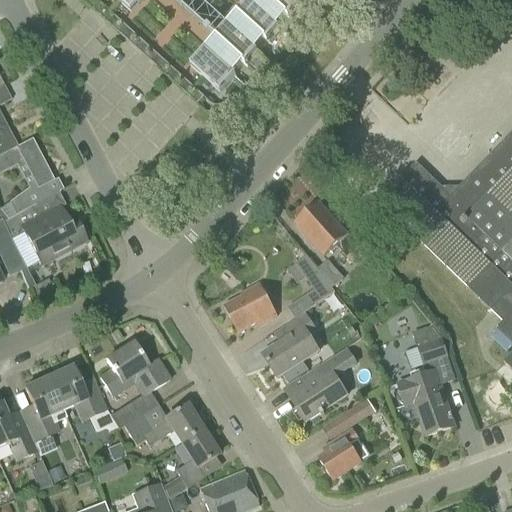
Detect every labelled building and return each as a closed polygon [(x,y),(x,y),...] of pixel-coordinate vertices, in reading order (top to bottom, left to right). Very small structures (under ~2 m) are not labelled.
[(109,0),(127,16),(141,0),(109,0)] [(291,45),(313,21),(289,0),(251,0),(247,5),(291,45)] [(289,0),(313,21),(332,0),(289,0)] [(269,68),(291,45),(247,5),(225,28),(269,68)] [(247,91),(269,68),(225,28),(204,51),(247,91)] [(243,95),(247,91),(204,51),(185,71),(214,98),(229,82),(243,95)] [(0,158),(17,151),(0,119),(0,108),(10,103),(3,90),(0,90),(0,158)] [(417,166),(379,205),(469,292),(502,324),(496,330),(511,344),(511,355),(503,365),(511,373),(511,135),(451,199),(417,166)] [(5,223),(34,209),(58,197),(31,144),(17,151),(0,158),(0,176),(22,165),(33,187),(1,214),(5,223)] [(347,238),(318,206),(295,227),(323,259),(335,248),(352,267),(371,250),(355,231),(347,238)] [(5,223),(1,225),(10,243),(22,237),(23,239),(40,270),(84,246),(76,230),(69,234),(58,213),(58,212),(40,221),(34,209),(5,223)] [(0,222),(0,262),(8,280),(20,274),(25,272),(10,243),(1,225),(0,222)] [(315,272),(316,271),(307,257),(295,265),(295,266),(287,272),(297,287),(305,281),(313,292),(287,310),(295,321),(323,302),(323,304),(335,296),(331,291),(330,291),(315,272)] [(257,329),(277,319),(260,287),(240,297),(242,300),(223,310),(237,337),(256,327),(257,329)] [(276,382),(318,356),(306,337),(313,332),(305,318),(278,335),(284,344),(261,359),(276,382)] [(454,432),(439,388),(455,382),(441,341),(431,329),(412,335),(426,379),(398,389),(406,412),(415,409),(426,442),(454,432)] [(133,424),(157,409),(149,396),(169,383),(157,363),(146,370),(132,348),(106,365),(110,371),(97,380),(111,402),(133,388),(140,400),(109,420),(116,434),(133,424)] [(304,427),(345,402),(333,383),(358,368),(349,354),(306,380),(313,390),(290,404),(304,427)] [(61,413),(62,412),(72,408),(80,425),(104,414),(93,390),(82,395),(71,371),(47,382),(61,413)] [(66,421),(62,412),(61,413),(47,382),(23,393),(34,417),(20,423),(23,430),(24,430),(32,447),(33,446),(57,436),(53,427),(66,421)] [(330,444),(375,415),(367,401),(321,430),(330,444)] [(24,430),(23,430),(12,435),(0,407),(0,449),(8,446),(15,464),(23,460),(29,473),(25,475),(34,493),(49,486),(45,476),(46,475),(33,446),(32,447),(24,430)] [(203,434),(202,433),(187,408),(166,422),(157,409),(133,424),(149,449),(174,433),(183,446),(203,434)] [(203,434),(183,446),(194,463),(175,475),(186,492),(203,481),(197,472),(219,459),(211,446),(213,444),(213,440),(208,432),(204,432),(202,433),(203,434)] [(332,485),(360,468),(349,451),(359,445),(352,433),(326,450),(330,455),(318,462),(332,485)] [(107,451),(112,464),(125,459),(119,446),(107,451)] [(101,485),(128,473),(125,467),(98,479),(101,485)] [(207,511),(252,511),(258,510),(244,474),(199,492),(207,511)] [(165,511),(157,490),(131,500),(135,511),(165,511)]
